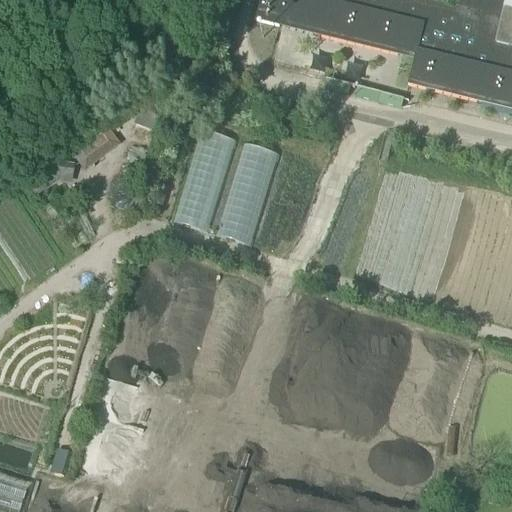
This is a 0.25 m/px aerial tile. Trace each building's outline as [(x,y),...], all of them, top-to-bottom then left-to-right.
[(511,0),(261,0),(256,23),(279,29),(280,24),(415,58),(409,83),(479,100),(511,108),(511,0)] [(79,147),(88,165),(120,148),(111,130),(79,147)] [(174,223),(208,233),(236,141),(202,131),(174,223)] [(251,246),(278,154),(243,144),(216,236),(251,246)] [(28,183),(36,195),(44,189),(40,184),(52,174),(61,175),(60,182),(69,183),(71,169),(50,166),(28,183)] [(0,511),(18,511),(21,503),(0,496),(0,511)]
